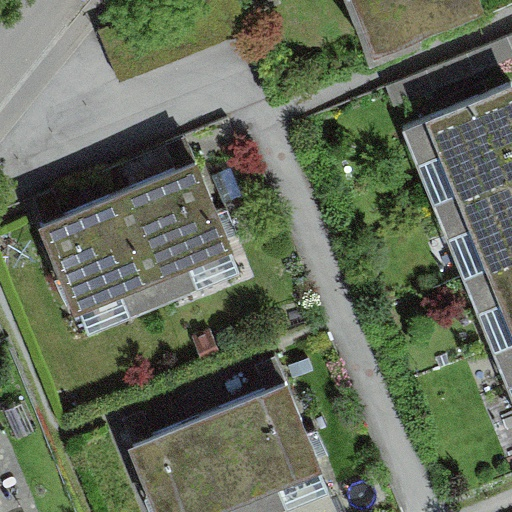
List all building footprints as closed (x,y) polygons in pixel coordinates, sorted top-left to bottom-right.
[(167,0),(107,26),(127,72),(215,33),(200,0),(167,0)] [(487,0),(354,0),(377,56),(492,10),(487,0)] [(511,88),(425,124),(511,340),(511,88)] [(205,164),(46,226),(80,312),(239,251),(205,164)] [(291,384),(129,447),(153,511),(218,511),(325,471),(291,384)]
